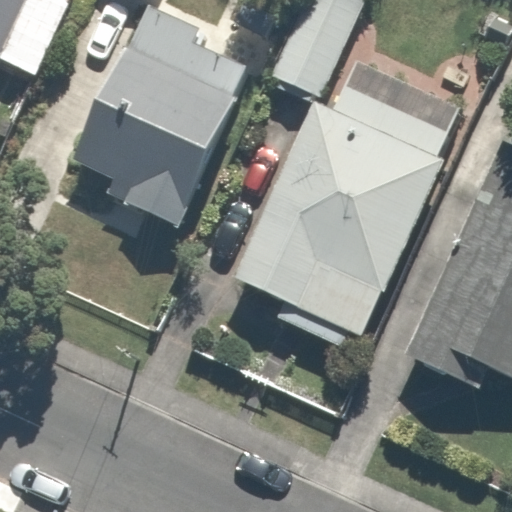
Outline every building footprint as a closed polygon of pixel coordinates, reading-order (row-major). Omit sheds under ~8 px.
[(85,2),(79,0),(0,0),(0,78),(4,70),(46,89),(85,2)] [(374,7),(356,0),(313,0),(280,79),(334,102),(374,7)] [(266,61),(147,11),(74,183),(193,233),(266,61)] [(353,87),(342,113),(317,103),(236,288),(376,348),(456,163),(467,137),(353,87)] [(511,149),(505,147),(406,362),(487,400),(497,378),(511,384),(511,149)]
